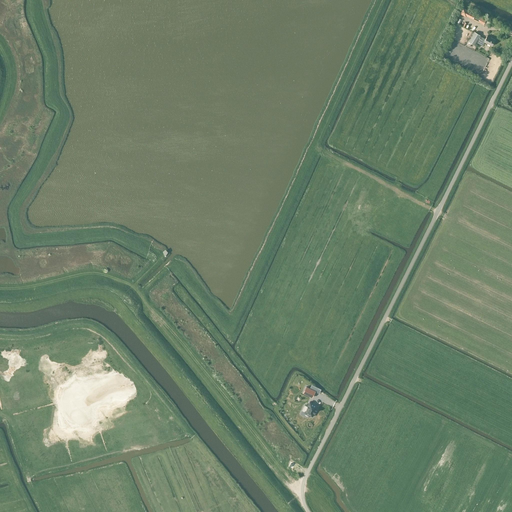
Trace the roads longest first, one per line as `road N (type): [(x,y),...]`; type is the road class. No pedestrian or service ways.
road 1 (unclassified): [(308,511),(304,478),(511,62)]
road 2 (track): [(0,289),(84,274),(133,287),(282,477),(301,490)]
